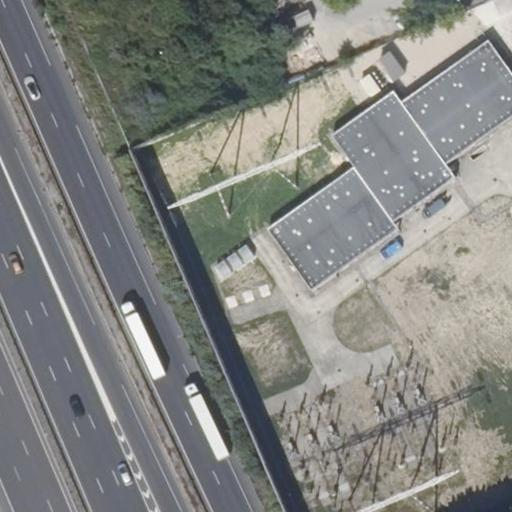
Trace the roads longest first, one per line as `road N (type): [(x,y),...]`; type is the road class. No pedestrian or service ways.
road 1 (trunk): [(233,511),(1,0)]
road 2 (motorway): [(173,511),(0,133)]
road 3 (motorway): [(120,511),(0,216)]
